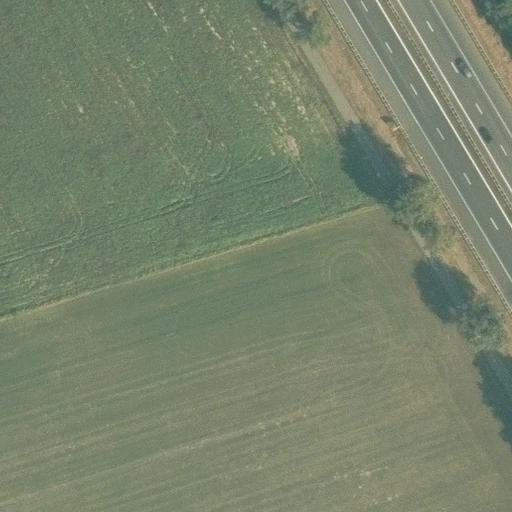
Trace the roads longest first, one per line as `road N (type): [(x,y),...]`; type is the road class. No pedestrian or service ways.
road 1 (unclassified): [(511,375),(290,0)]
road 2 (motorway): [(353,0),(511,266)]
road 3 (motorway): [(511,154),(419,0)]
